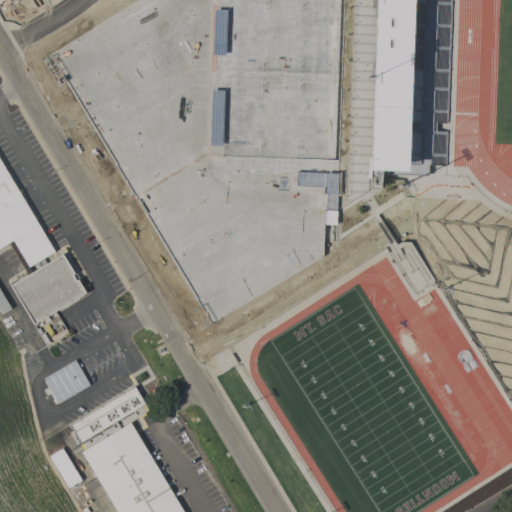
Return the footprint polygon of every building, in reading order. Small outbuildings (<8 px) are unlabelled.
[(397,0),(397,46),(386,46),(386,0),(397,0)] [(0,162),(1,161),(4,164),(2,165),(12,182),(14,181),(16,185),(15,186),(54,252),(43,259),(45,263),(61,254),(67,264),(69,263),(79,281),(78,282),(84,293),(76,298),(77,300),(63,308),(62,306),(46,316),(49,320),(45,323),(43,318),(32,325),(9,285),(37,268),(34,263),(27,267),(12,241),(0,247),(0,162)] [(446,192),(432,192),(432,175),(430,175),(430,171),(433,171),(433,162),(446,163),(446,192)] [(0,292),(10,309),(1,314),(0,312),(0,292)] [(54,404),(87,386),(73,360),(40,378),(54,404)] [(496,389),(502,389),(502,385),(511,385),(511,444),(511,413),(496,412),(496,389)] [(129,423),(181,511),(115,511),(80,452),(129,423)] [(68,465),(91,503),(86,507),(89,511),(82,511),(81,510),(57,472),(68,465)]
